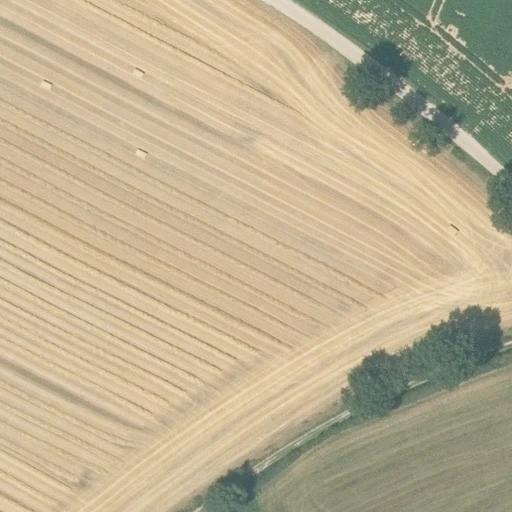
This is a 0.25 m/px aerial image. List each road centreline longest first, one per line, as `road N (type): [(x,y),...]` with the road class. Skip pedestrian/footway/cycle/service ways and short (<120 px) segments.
road 1 (track): [(200,511),(336,419),(511,345)]
road 2 (track): [(276,0),(511,185)]
